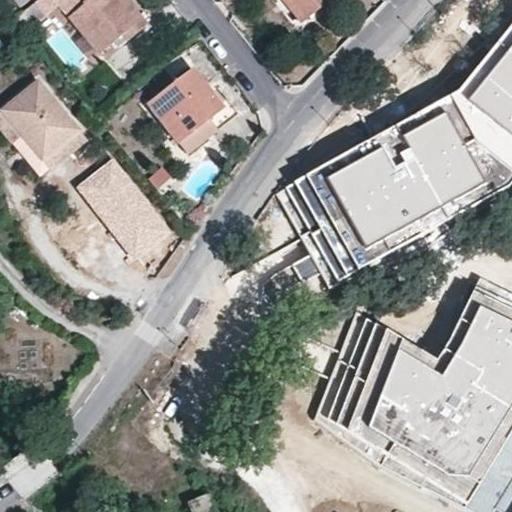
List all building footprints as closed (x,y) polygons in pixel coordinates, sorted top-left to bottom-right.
[(14,0),(21,8),(31,0),(14,0)] [(86,4),(83,0),(38,0),(33,4),(44,17),(59,6),(69,18),(86,4)] [(147,25),(127,0),(83,0),(86,4),(69,18),(99,55),(114,42),(119,48),(147,25)] [(305,20),(288,0),(280,0),(300,24),(305,20)] [(329,0),(288,0),(305,20),(329,0)] [(26,31),(44,17),(33,4),(16,18),(26,31)] [(511,22),(459,89),(277,191),(329,289),(510,188),(511,184),(511,22)] [(224,109),(194,70),(148,105),(186,155),(204,141),(196,131),(224,109)] [(79,132),(38,81),(1,112),(42,162),(79,132)] [(97,109),(106,101),(100,94),(91,102),(97,109)] [(204,141),(238,115),(229,104),(224,109),(196,131),(204,141)] [(42,162),(1,112),(0,112),(0,130),(40,178),(88,142),(79,132),(42,162)] [(168,234),(112,161),(77,188),(133,261),(168,234)] [(202,215),(207,207),(202,203),(197,211),(202,215)] [(437,358),(356,312),(315,421),(379,465),(469,511),(492,511),(511,478),(511,292),(482,278),(437,358)] [(31,424),(37,429),(44,419),(39,416),(31,424)] [(202,484),(209,498),(220,493),(214,479),(202,484)]
